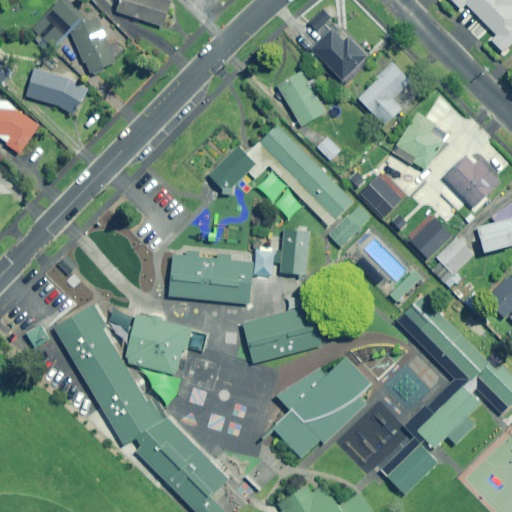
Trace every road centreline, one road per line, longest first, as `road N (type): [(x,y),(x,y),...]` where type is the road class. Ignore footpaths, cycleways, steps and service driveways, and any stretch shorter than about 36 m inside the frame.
road 1 (residential): [(0,277),(273,0)]
road 2 (residential): [(511,113),(398,0)]
